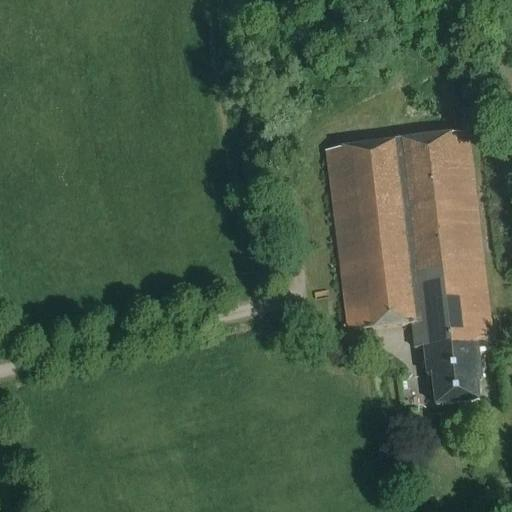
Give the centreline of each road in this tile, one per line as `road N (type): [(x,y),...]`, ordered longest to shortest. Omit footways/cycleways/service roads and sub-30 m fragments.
road 1 (track): [(242,313),(249,291),(214,0)]
road 2 (unclassified): [(0,373),(293,301)]
